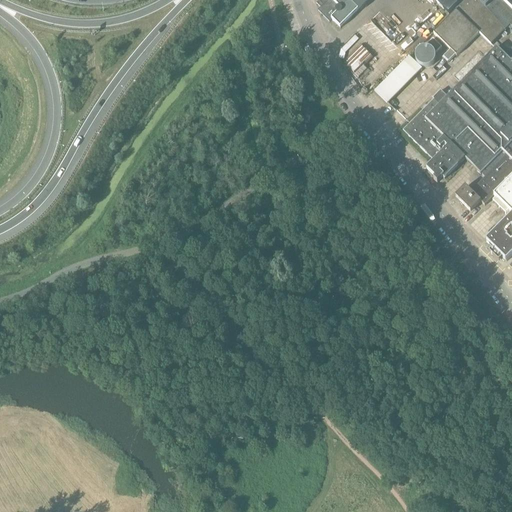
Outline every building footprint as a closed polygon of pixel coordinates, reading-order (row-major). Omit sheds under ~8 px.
[(494,0),(316,0),(319,2),(323,6),(318,11),(329,23),(331,20),(340,29),(358,10),(359,12),(371,0),(432,0),(448,15),(463,0),(476,0),(485,9),(494,0)] [(505,32),(485,9),(476,0),(464,0),(454,10),(455,11),(432,35),(449,52),(443,58),(448,63),(455,56),(456,57),(479,34),(491,46),(505,32)] [(511,0),(494,0),(485,9),(505,32),(509,27),(511,29),(511,31),(510,34),(511,35),(511,0)] [(361,45),(344,61),(354,72),(371,55),(361,45)] [(437,53),(422,46),(415,60),(430,68),(437,53)] [(511,63),(508,59),(505,56),(496,47),(496,48),(447,98),(440,91),(432,99),(434,101),(427,108),(424,105),(420,109),(423,112),(403,132),(433,162),(426,169),(435,178),(433,180),(437,184),(442,179),(444,180),(465,160),(480,176),(481,175),(485,179),(471,193),(480,203),(484,207),(494,197),(511,178),(511,63)] [(384,101),(412,73),(403,63),(374,92),(384,101)] [(511,178),(494,197),(511,214),(511,178)] [(480,203),(471,193),(465,187),(455,198),(470,213),(480,203)] [(507,261),(511,255),(511,215),(486,241),(490,245),(489,245),(489,246),(490,247),(492,249),(489,252),(497,260),(498,260),(499,260),(500,260),(501,260),(503,258),(507,261)]
